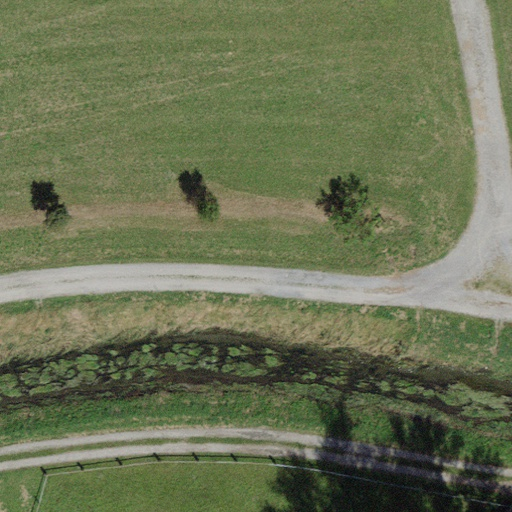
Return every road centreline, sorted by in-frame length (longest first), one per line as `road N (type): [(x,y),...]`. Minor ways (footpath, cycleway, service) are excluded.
road 1 (track): [(511,495),(367,467),(143,449),(0,464)]
road 2 (track): [(511,318),(0,278)]
road 3 (track): [(486,0),(509,106),(510,318)]
